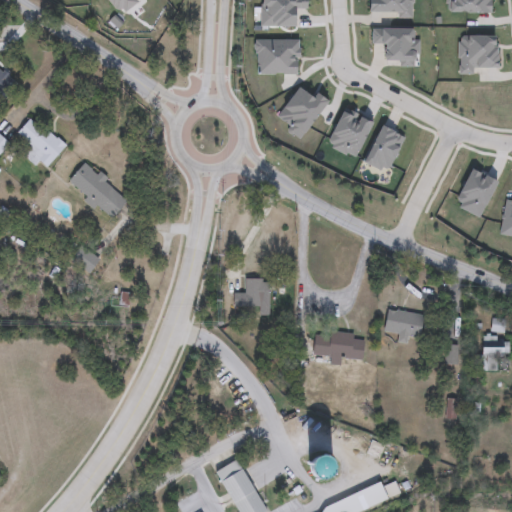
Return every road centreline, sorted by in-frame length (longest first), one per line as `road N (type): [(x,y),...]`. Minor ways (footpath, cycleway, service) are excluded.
road 1 (secondary): [(61,511),(126,433),(152,381),(176,329),(197,235)]
road 2 (tertiary): [(511,288),(327,215),(280,186)]
road 3 (residential): [(337,0),(344,61),(354,73),(470,137),(511,143)]
road 4 (secondary): [(219,102),(197,103),(177,124),(180,152),(204,168),(225,165),(243,142),(237,114),(219,102)]
road 5 (tertiary): [(129,75),(18,0)]
road 6 (residential): [(455,128),(396,244)]
